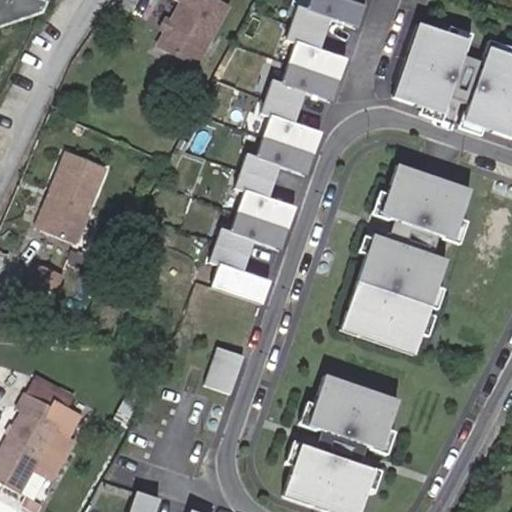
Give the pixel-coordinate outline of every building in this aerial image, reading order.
[(0,0),(0,22),(34,12),(39,2),(35,0),(0,0)] [(182,0),(184,1),(171,23),(166,34),(159,47),(195,67),(227,8),(212,0),(182,0)] [(356,30),(363,7),(343,0),(309,0),(306,12),(297,8),(291,25),(323,36),(329,20),(356,30)] [(166,34),(171,23),(164,19),(159,30),(166,34)] [(323,36),(291,25),(285,41),(295,44),(288,65),(338,82),(345,61),(318,51),(323,36)] [(456,39),(415,25),(390,99),(431,113),(434,104),(443,107),(462,53),(452,49),(456,39)] [(508,140),(511,128),(511,58),(494,53),(491,62),(480,58),(461,113),(471,116),(468,126),(508,140)] [(338,82),(288,65),(281,85),(271,82),(266,98),(299,110),(304,94),(331,103),(338,82)] [(299,110),(266,98),(260,115),(270,119),(263,139),(313,156),(320,134),(293,125),(299,110)] [(165,105),(155,123),(165,129),(175,111),(165,105)] [(313,156),(263,139),(256,159),(246,156),(241,173),(273,184),(279,168),(305,177),(313,156)] [(66,151),(33,230),(72,245),(104,168),(66,151)] [(468,191),(395,166),(377,219),(451,243),(468,191)] [(273,184),(241,173),(235,190),(243,193),(237,214),(286,231),(294,209),(267,200),(273,184)] [(286,231),(237,214),(230,234),(220,230),(214,247),(247,258),(252,242),(279,251),(286,231)] [(444,262),(370,237),(338,331),(412,356),(444,262)] [(247,258),(214,247),(209,264),(217,267),(210,289),(261,306),(269,282),(242,273),(247,258)] [(105,279),(114,263),(94,255),(91,261),(83,257),(79,267),(105,279)] [(61,276),(36,265),(19,307),(43,318),(61,276)] [(225,392),(239,355),(215,345),(201,383),(225,392)] [(32,374),(21,393),(44,406),(49,398),(64,407),(71,396),(32,374)] [(398,402),(322,378),(308,421),(319,424),(317,432),(371,450),(374,439),(384,443),(389,430),(398,402)] [(44,406),(21,393),(12,409),(21,413),(0,448),(0,484),(14,493),(28,469),(47,480),(70,441),(64,437),(77,415),(64,407),(49,398),(44,406)] [(293,458),(280,498),(323,511),(357,511),(367,482),(358,479),(361,469),(306,451),(303,461),(293,458)] [(150,511),(154,500),(133,493),(126,511),(150,511)]
